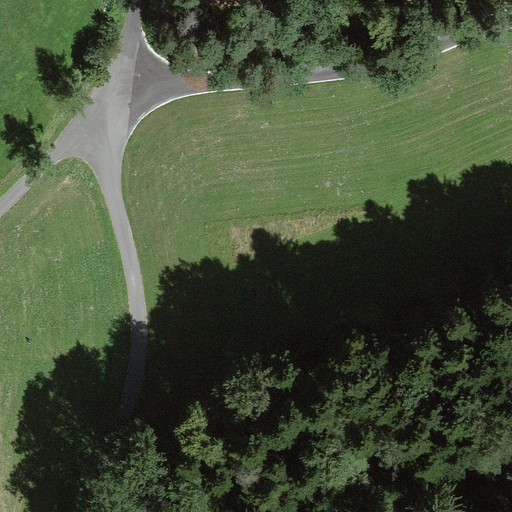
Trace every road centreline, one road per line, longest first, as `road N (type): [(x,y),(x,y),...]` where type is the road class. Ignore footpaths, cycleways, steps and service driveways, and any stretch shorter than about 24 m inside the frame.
road 1 (unclassified): [(138,0),(110,166),(139,345),(91,511)]
road 2 (track): [(118,84),(349,69),(511,20)]
